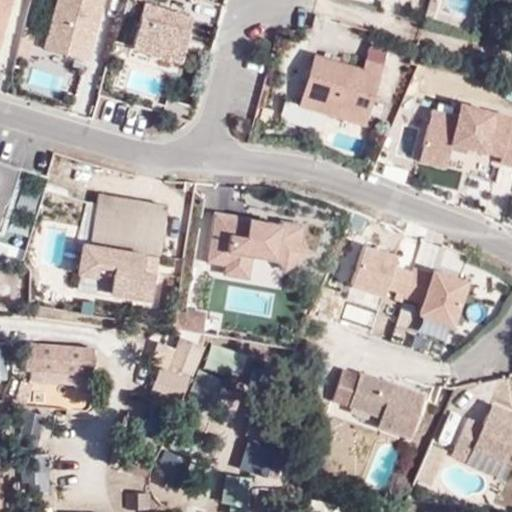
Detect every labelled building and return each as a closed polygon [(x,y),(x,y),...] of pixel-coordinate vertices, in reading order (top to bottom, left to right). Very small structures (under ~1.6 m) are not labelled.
[(0,0),(0,43),(11,0),(0,0)] [(53,0),(41,49),(87,61),(102,0),(53,0)] [(130,49),(181,61),(193,13),(142,1),(130,49)] [(446,5),(439,3),(435,17),(441,19),(446,5)] [(368,42),(363,64),(312,52),(299,106),(287,103),(282,121),(322,131),(326,115),(367,125),(387,47),(368,42)] [(511,124),(509,124),(511,112),(458,99),(455,112),(430,106),(416,161),(445,168),(451,146),(511,161),(511,124)] [(0,230),(19,167),(0,161),(0,230)] [(158,253),(166,203),(99,193),(91,243),(83,242),(78,271),(97,274),(97,273),(99,264),(114,267),(113,276),(110,291),(150,297),(154,269),(143,268),(146,251),(158,253)] [(251,255),(276,259),(284,269),(308,252),(300,241),(303,224),(281,221),(281,224),(250,218),(249,223),(234,221),(234,216),(215,213),(207,262),(226,265),(249,269),(251,255)] [(407,290),(414,269),(395,263),(398,252),(366,243),(354,282),(386,292),(388,284),(407,290)] [(156,269),(158,253),(146,251),(143,268),(154,269),(156,269)] [(97,273),(113,276),(114,267),(99,264),(97,273)] [(435,271),(415,264),(414,269),(407,290),(406,293),(426,300),(423,309),(455,320),(469,277),(444,269),(442,273),(435,271)] [(249,269),(226,265),(225,274),(248,278),(249,269)] [(389,337),(399,299),(347,285),(337,323),(389,337)] [(186,309),(184,329),(203,331),(206,312),(186,309)] [(221,314),(206,312),(203,331),(218,333),(221,314)] [(186,397),(193,343),(158,338),(151,393),(186,397)] [(34,368),(93,374),(96,352),(32,346),(30,368),(34,368)] [(413,434),(428,390),(364,369),(364,371),(347,365),(337,396),(353,401),(353,403),(385,414),(382,424),(413,434)] [(90,393),(93,374),(34,368),(33,380),(75,384),(74,390),(90,393)] [(511,406),(496,400),(492,410),(511,418),(511,406)] [(511,418),(492,410),(487,421),(471,415),(459,445),(474,452),(477,446),(511,460),(511,418)] [(434,480),(445,448),(430,443),(419,474),(434,480)]
